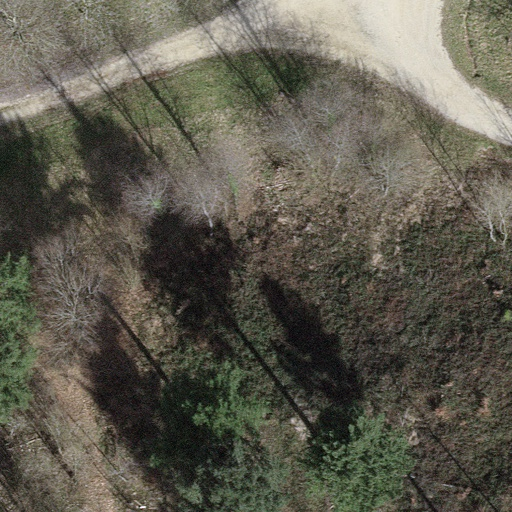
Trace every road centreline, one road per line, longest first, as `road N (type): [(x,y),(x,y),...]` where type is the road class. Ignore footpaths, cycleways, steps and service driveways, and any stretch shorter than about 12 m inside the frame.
road 1 (track): [(325,0),(0,116)]
road 2 (track): [(511,134),(448,110),(330,0)]
